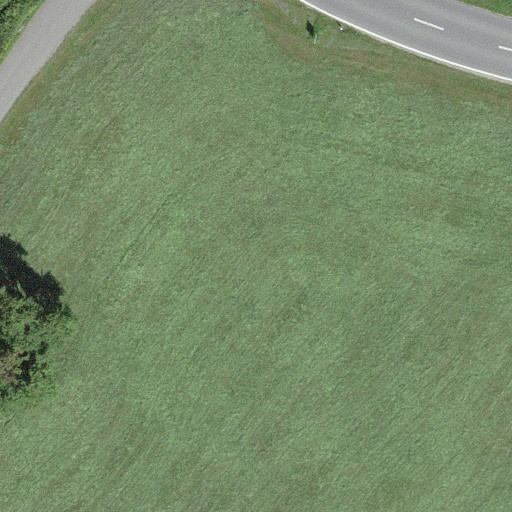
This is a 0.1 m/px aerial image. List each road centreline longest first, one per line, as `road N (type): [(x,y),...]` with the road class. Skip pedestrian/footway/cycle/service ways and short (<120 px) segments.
road 1 (tertiary): [(511,49),(375,0)]
road 2 (unclassified): [(70,0),(0,100)]
